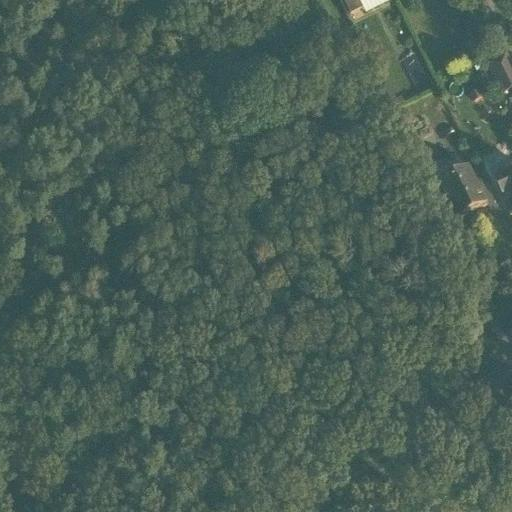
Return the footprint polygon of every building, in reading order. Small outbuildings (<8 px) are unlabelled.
[(342,0),(351,16),(363,10),(359,1),(357,1),(356,0),(342,0)] [(397,0),(396,0),(360,0),(359,1),(363,10),(366,16),(397,0)] [(486,35),(472,41),(478,52),(491,46),(486,35)] [(478,52),(472,41),(451,52),(457,63),(478,52)] [(498,90),(501,96),(511,90),(511,66),(506,54),(485,65),(489,73),(498,90)] [(487,96),(498,90),(489,73),(478,78),(487,96)] [(471,94),(474,102),(480,99),(477,91),(471,94)] [(434,169),(440,183),(469,169),(462,155),(434,169)] [(440,183),(458,220),(487,206),(480,193),(485,190),(480,179),(475,182),(469,169),(440,183)] [(509,194),(511,200),(511,174),(496,182),(503,196),(509,194)]
